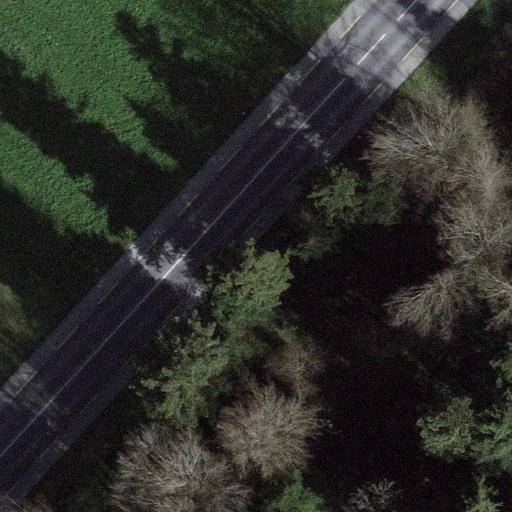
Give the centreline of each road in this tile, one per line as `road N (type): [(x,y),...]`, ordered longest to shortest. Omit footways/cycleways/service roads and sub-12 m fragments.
road 1 (secondary): [(414,0),(0,457)]
road 2 (track): [(381,35),(447,203),(511,231)]
